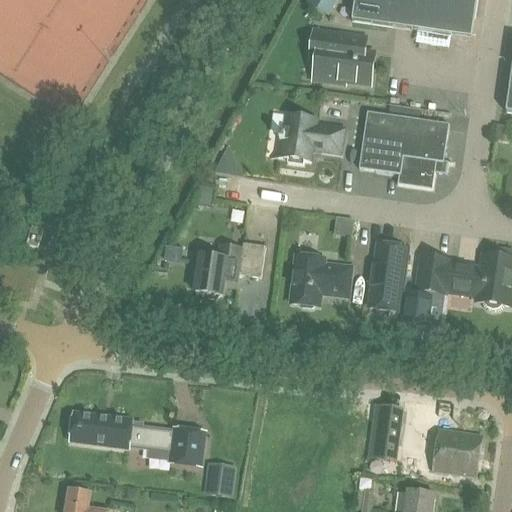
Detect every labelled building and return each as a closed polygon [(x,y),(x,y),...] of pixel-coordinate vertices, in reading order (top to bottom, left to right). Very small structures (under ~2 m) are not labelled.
[(309,0),(307,6),(330,18),(340,0),(309,0)] [(356,0),(353,23),(418,32),(473,40),(478,0),(356,0)] [(367,40),(315,33),(311,62),(317,63),(314,82),(346,87),(346,84),(371,88),(376,56),(365,54),(367,40)] [(450,127),(368,115),(360,171),(400,177),(398,187),(433,192),(436,174),(446,176),(448,164),(445,163),(450,127)] [(318,122),(288,118),(285,137),(281,136),(278,159),(289,161),(289,165),(304,167),(304,163),(312,164),(314,153),(342,157),(346,132),(317,127),(318,122)] [(497,128),(495,143),(510,145),(511,130),(497,128)] [(45,232),(33,228),(27,247),(40,251),(45,232)] [(223,299),(225,282),(226,275),(262,280),(266,249),(244,245),(243,251),(221,247),(219,260),(196,257),(193,275),(199,276),(196,295),(207,296),(209,301),(218,302),(221,298),(223,299)] [(378,246),(370,310),(397,313),(406,250),(378,246)] [(502,308),(511,309),(511,304),(511,251),(488,249),(487,258),(484,257),(482,270),(450,266),(450,263),(423,259),(418,292),(430,294),(444,296),(446,296),(446,294),(478,298),(477,304),(486,305),(489,310),(493,312),(498,311),(502,308)] [(325,261),(297,258),(292,306),(301,307),(303,310),(313,311),(316,309),(320,309),(321,296),(349,299),(352,270),(324,267),(325,261)] [(444,296),(430,294),(430,298),(409,296),(405,325),(427,328),(427,327),(439,329),(444,296)] [(374,408),(368,460),(396,463),(402,412),(374,408)] [(298,416),(270,412),(264,453),(280,456),(278,471),(305,475),(311,439),(295,437),(298,416)] [(134,422),(74,415),(70,445),(130,452),(131,450),(172,455),(170,466),(202,470),(207,434),(175,430),(174,433),(134,428),(134,422)] [(353,423),(325,420),(319,461),(335,463),(334,473),(361,477),(366,444),(351,441),(353,423)] [(477,480),(483,438),(440,432),(434,474),(477,480)] [(238,468),(209,465),(205,497),(233,501),(238,468)] [(67,511),(102,511),(90,510),(92,495),(71,491),(67,511)] [(366,492),(362,511),(372,511),(375,493),(366,492)] [(405,511),(434,511),(436,497),(408,493),(405,511)]
